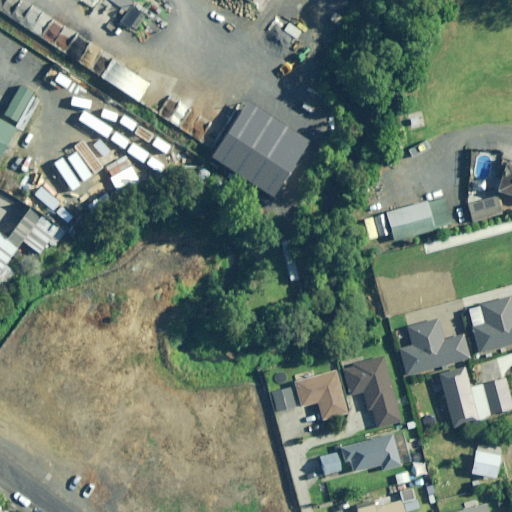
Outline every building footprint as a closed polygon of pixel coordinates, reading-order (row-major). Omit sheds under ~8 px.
[(133,0),(108,0),(125,12),(133,0)] [(140,11),(131,5),(119,22),(128,28),(140,11)] [(0,149),(13,126),(0,118),(0,149)] [(511,162),(507,161),(498,189),(511,193),(511,162)] [(453,225),(446,198),(391,212),(398,240),(453,225)] [(0,261),(9,248),(0,241),(0,261)] [(511,298),(511,297),(480,305),(485,323),(472,326),(479,352),(511,343),(511,298)] [(438,318),(406,326),(411,345),(399,348),(405,374),(469,358),(463,334),(443,339),(438,318)] [(382,357),(342,368),(350,394),(366,390),(377,428),(401,421),(382,357)] [(465,367),(440,373),(454,428),(480,422),(465,367)] [(336,368),(295,380),(302,405),(317,400),(323,421),(349,414),(336,368)] [(511,402),(505,378),(482,384),(490,414),(511,408),(511,402)] [(295,407),(289,386),(271,392),(277,413),(295,407)] [(393,433),(342,447),(350,473),(380,464),(382,470),(402,464),(393,433)] [(499,455),(474,451),(471,474),(496,478),(499,455)] [(339,471),(335,454),(317,458),(321,475),(339,471)] [(404,511),(400,493),(355,505),(356,511),(404,511)] [(488,511),(486,502),(449,511),(488,511)]
